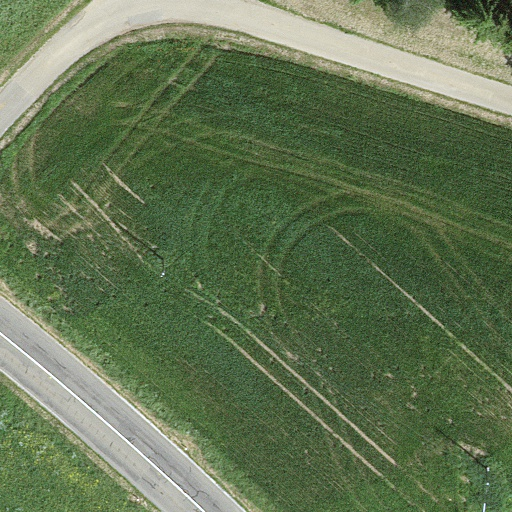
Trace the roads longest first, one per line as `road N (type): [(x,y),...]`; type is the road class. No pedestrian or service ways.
road 1 (track): [(0,110),(98,19),(170,2),(241,14),(511,103)]
road 2 (tertiary): [(0,334),(202,511)]
